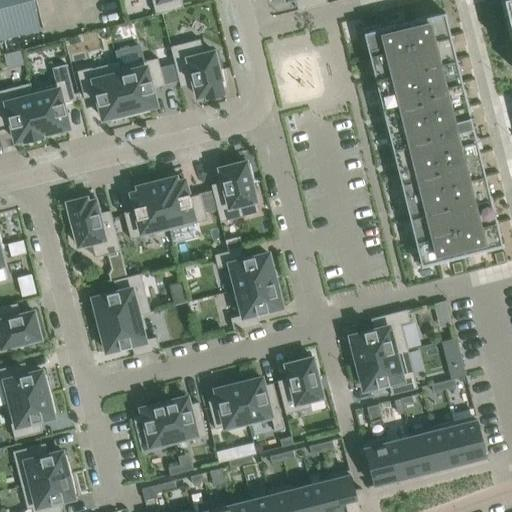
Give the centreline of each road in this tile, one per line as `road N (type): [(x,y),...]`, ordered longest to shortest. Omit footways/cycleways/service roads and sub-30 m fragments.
road 1 (residential): [(88,390),(323,331)]
road 2 (residential): [(35,175),(240,124),(259,112)]
road 3 (residential): [(88,390),(35,175)]
road 4 (residential): [(320,319),(259,112)]
road 5 (residential): [(511,194),(462,0)]
road 6 (residential): [(360,480),(323,331)]
road 7 (residential): [(384,0),(249,33)]
road 8 (residential): [(133,489),(113,493),(88,390)]
